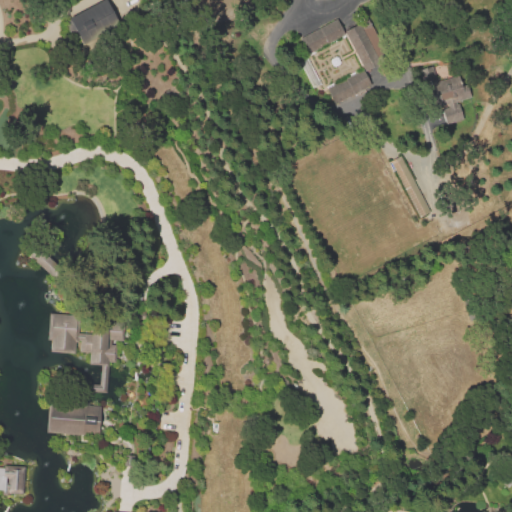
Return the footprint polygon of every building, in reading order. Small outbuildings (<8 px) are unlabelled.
[(84,44),(70,20),(104,0),(106,0),(120,23),(84,44)] [(345,32),(367,19),(388,56),(379,61),(381,64),(367,72),(345,32)] [(336,21),(344,35),(310,54),(302,39),(336,21)] [(335,105),(326,87),(362,68),(372,86),(335,105)] [(462,77),(464,90),(472,88),(474,101),(446,105),(442,80),(462,77)] [(453,124),(451,113),(464,110),(467,121),(453,124)] [(390,162),(401,156),(432,212),(421,219),(390,162)] [(35,262),(43,253),(64,271),(56,281),(35,262)] [(50,314),(79,315),(78,333),(108,335),(108,344),(118,344),(117,366),(108,366),(107,394),(89,393),(89,385),(100,385),(101,366),(91,365),(92,354),(48,352),(50,314)] [(110,331),(123,332),(123,343),(110,342),(110,331)] [(48,431),(50,413),(100,418),(98,436),(48,431)] [(24,468),(23,496),(8,496),(9,480),(3,479),(3,467),(24,468)]
